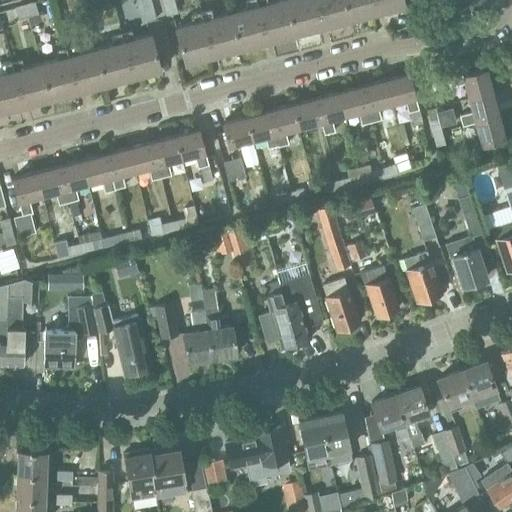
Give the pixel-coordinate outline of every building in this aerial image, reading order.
[(135,0),(141,23),(156,19),(151,0),(135,0)] [(161,0),(166,15),(177,12),(174,0),(161,0)] [(295,34),(285,0),(277,0),(229,13),(239,49),(295,34)] [(350,19),(345,0),(285,0),(295,34),(350,19)] [(404,0),(345,0),(350,19),(406,4),(404,0)] [(25,4),(28,15),(28,16),(38,13),(35,1),(25,4)] [(25,4),(15,6),(18,18),(28,16),(28,15),(25,4)] [(190,10),(193,22),(174,27),(183,63),(239,49),(229,13),(214,17),(211,8),(201,11),(200,7),(190,10)] [(151,34),(95,48),(105,84),(160,70),(151,34)] [(105,84),(95,48),(40,62),(49,98),(105,84)] [(1,64),(3,72),(0,72),(0,110),(49,98),(40,62),(24,66),(21,59),(1,64)] [(468,97),(490,92),(484,68),(462,73),(462,74),(450,77),(449,76),(435,81),(438,90),(465,82),(468,97)] [(418,108),(415,97),(408,72),(386,78),(392,102),(404,99),(405,99),(408,111),(409,111),(418,108)] [(386,78),(362,84),(372,121),(381,118),(378,106),(392,102),(386,78)] [(362,84),(338,91),(345,115),(358,111),(361,124),(372,121),(362,84)] [(345,115),(338,91),(315,97),(321,121),(324,133),(335,131),(332,118),(345,115)] [(468,97),(471,111),(460,114),(463,124),(474,121),(496,116),(490,92),(468,97)] [(321,121),(315,97),(291,103),(297,127),(321,121)] [(268,109),(277,145),(278,145),(288,143),(285,130),(297,127),(291,103),(268,109)] [(429,120),(428,120),(432,132),(442,130),(441,126),(456,122),(452,107),(436,111),(438,118),(429,120)] [(418,108),(409,111),(413,124),(422,122),(418,108)] [(244,115),(250,139),(264,136),(268,148),(271,162),(281,159),(278,145),(277,145),(268,109),(244,115)] [(250,139),(244,115),(222,121),(228,145),(250,139)] [(502,139),(496,116),(474,121),(480,145),(502,139)] [(198,128),(175,134),(181,158),(195,155),(198,167),(199,167),(203,180),(212,178),(209,163),(208,163),(205,152),(198,128)] [(442,130),(432,132),(435,146),(445,143),(442,130)] [(175,134),(151,140),(161,177),(171,174),(168,162),(181,158),(175,134)] [(161,177),(151,140),(128,146),(134,171),(148,167),(151,179),(161,177)] [(134,171),(128,146),(104,152),(114,189),(115,189),(114,188),(125,186),(121,174),(134,171)] [(104,152),(81,159),(87,183),(101,179),(105,192),(114,189),(104,152)] [(384,167),(383,167),(385,174),(386,175),(398,171),(411,167),(406,153),(393,157),(395,163),(384,167)] [(232,158),(223,161),(228,181),(237,178),(245,176),(240,157),(240,156),(232,158)] [(81,159),(57,165),(67,201),(78,198),(75,186),(87,183),(81,159)] [(498,164),(496,165),(509,205),(511,214),(511,163),(511,160),(498,164)] [(67,201),(57,165),(34,171),(40,196),(55,192),(58,204),(67,201)] [(371,171),(359,174),(362,183),(373,180),(373,179),(374,179),(386,175),(385,174),(383,167),(374,170),(372,171),(371,171)] [(40,196),(34,171),(10,177),(17,202),(18,201),(22,214),(13,217),(18,236),(35,232),(31,213),(32,212),(29,199),(40,196)] [(348,177),(335,180),(338,189),(340,197),(352,194),(350,186),(362,183),(359,174),(348,177)] [(334,180),(323,183),(325,192),(337,189),(338,189),(335,180),(334,180)] [(462,285),(485,276),(471,236),(483,232),(466,182),(455,186),(459,197),(458,198),(470,234),(445,243),(450,257),(451,256),(462,285)] [(293,190),(290,191),(292,201),(306,197),(304,187),(299,189),(293,190)] [(290,191),(279,194),(281,203),(292,201),(290,191)] [(348,219),(375,211),(370,195),(343,203),(348,219)] [(331,203),(317,208),(318,213),(335,268),(350,263),(349,261),(343,245),(331,203)] [(424,240),(436,236),(425,203),(412,207),(422,239),(424,240)] [(185,217),(172,220),(175,230),(199,224),(196,214),(194,204),(182,207),(182,208),(185,217)] [(148,218),(147,219),(151,236),(152,236),(175,230),(172,220),(162,223),(161,223),(161,222),(159,216),(158,216),(148,218)] [(8,217),(0,219),(0,222),(3,232),(12,230),(9,217),(8,217)] [(511,219),(504,222),(492,226),(496,239),(506,270),(511,268),(511,219)] [(280,221),(265,226),(268,235),(283,231),(280,221)] [(227,230),(232,250),(235,261),(253,256),(244,225),(227,230)] [(127,231),(129,241),(142,238),(140,228),(127,231)] [(232,250),(227,230),(226,229),(215,232),(221,253),(232,250)] [(16,245),(12,230),(3,232),(6,247),(16,245)] [(127,231),(114,234),(117,244),(129,241),(127,231)] [(205,234),(191,237),(194,251),(208,248),(205,234)] [(91,240),(80,242),(82,252),(104,247),(101,237),(91,240)] [(65,239),(54,242),(55,248),(57,257),(58,258),(68,255),(70,255),(67,246),(66,239),(65,239)] [(343,245),(349,261),(366,255),(361,240),(343,245)] [(79,243),(67,246),(70,255),(82,252),(80,242),(79,243)] [(430,295),(441,291),(430,260),(428,261),(425,251),(412,255),(413,258),(402,262),(416,300),(418,299),(422,300),(428,298),(430,295)] [(385,277),(381,264),(359,272),(363,286),(367,284),(376,315),(383,313),(384,315),(393,312),(392,309),(397,307),(387,277),(385,277)] [(83,289),(83,273),(63,273),(62,273),(52,273),(52,289),(83,289)] [(279,280),(277,280),(294,342),(310,337),(307,325),(322,320),(309,274),(279,282),(279,280)] [(321,284),(337,328),(342,326),(345,327),(351,325),(352,322),(358,320),(343,276),(340,277),(321,284)] [(8,282),(7,282),(5,363),(21,363),(22,301),(38,301),(38,279),(25,279),(25,278),(8,282)] [(294,342),(277,280),(269,282),(272,292),(265,294),(280,346),(294,342)] [(187,359),(189,359),(191,362),(201,361),(201,357),(212,356),(203,296),(201,289),(200,282),(188,284),(190,298),(191,310),(190,310),(193,330),(183,331),(187,359)] [(201,289),(203,296),(212,356),(222,354),(223,358),(233,357),(233,353),(235,353),(232,326),(221,328),(216,294),(214,287),(201,289)] [(94,305),(105,302),(102,290),(91,293),(94,305)] [(75,296),(74,304),(70,304),(69,318),(69,328),(44,328),(42,364),(72,365),(73,340),(73,335),(97,330),(98,330),(94,308),(93,308),(92,308),(90,303),(88,303),(89,297),(75,296)] [(170,301),(154,304),(161,335),(176,332),(170,301)] [(107,305),(94,308),(98,330),(112,326),(123,371),(149,365),(136,314),(111,320),(107,305)] [(509,384),(511,382),(511,345),(500,352),(508,369),(503,371),(509,384)] [(499,399),(495,387),(485,361),(460,370),(470,396),(470,395),(475,408),(499,399)] [(470,396),(460,370),(437,378),(446,404),(449,412),(461,407),(458,400),(470,396)] [(418,385),(394,394),(403,419),(427,411),(418,385)] [(381,427),(393,423),(398,438),(397,438),(401,450),(413,446),(409,434),(403,419),(394,394),(371,401),(381,427)] [(511,404),(509,398),(497,403),(507,425),(511,423),(511,424),(511,404)] [(350,459),(348,447),(340,412),(319,417),(327,452),(330,464),(350,459)] [(327,452),(319,417),(299,422),(307,457),(327,452)] [(279,426),(274,428),(273,424),(259,427),(260,431),(243,435),(244,438),(224,443),(230,467),(246,463),(249,479),(288,470),(286,458),(279,426)] [(456,424),(444,429),(456,466),(468,462),(464,450),(466,449),(456,424)] [(456,466),(444,429),(431,434),(446,472),(448,471),(457,468),(456,466)] [(419,430),(409,434),(413,446),(425,442),(421,430),(419,430)] [(380,484),(394,480),(397,480),(387,439),(370,443),(372,452),(380,484)] [(177,446),(148,450),(147,451),(155,495),(154,495),(155,497),(185,492),(177,446)] [(15,473),(45,474),(46,449),(16,448),(15,473)] [(147,451),(148,450),(148,448),(121,453),(129,499),(154,495),(155,495),(147,451)] [(380,484),(372,452),(355,456),(364,499),(376,495),(382,493),(380,484)] [(475,487),(478,486),(474,479),(481,475),(473,463),(469,464),(466,465),(475,487)] [(457,468),(448,471),(460,501),(477,494),(475,487),(466,465),(457,468)] [(304,498),(317,495),(318,495),(312,468),(298,471),(300,479),(304,498)] [(96,485),(96,476),(73,476),(73,470),(56,470),(56,480),(72,480),(72,485),(96,485)] [(96,510),(110,510),(110,470),(96,470),(96,476),(96,485),(96,510)] [(511,496),(511,471),(487,488),(499,506),(511,496)] [(15,473),(14,497),(44,498),(45,474),(15,473)] [(306,511),(304,498),(300,479),(281,483),(287,511),(306,511)] [(211,511),(206,487),(190,490),(194,511),(211,511)] [(390,491),(395,511),(409,511),(403,488),(390,491)] [(72,504),(72,494),(56,494),(56,504),(72,504)] [(14,497),(13,511),(43,511),(44,498),(14,497)]
